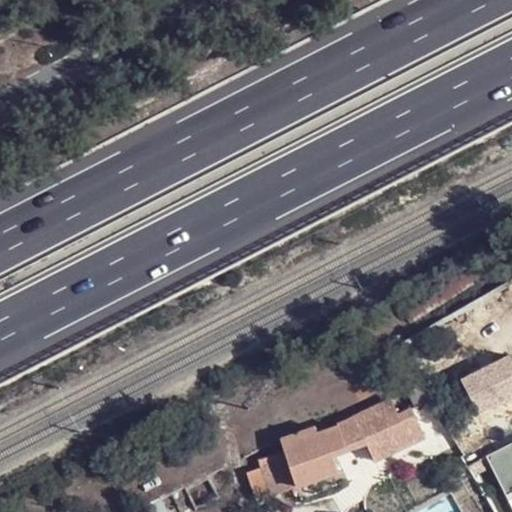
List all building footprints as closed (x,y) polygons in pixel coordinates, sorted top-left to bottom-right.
[(476,413),(511,395),(511,365),(507,355),(459,380),(476,413)] [(339,429),(319,436),(329,466),(368,452),(375,468),(431,442),(416,407),(397,417),(389,401),(387,400),(336,422),(339,429)] [(316,427),(277,439),(279,446),(293,480),(329,466),(319,436),(316,427)] [(462,458),(451,439),(438,448),(450,466),(462,458)] [(511,441),(483,456),(504,496),(511,491),(511,441)] [(258,464),(246,466),(256,494),(293,480),(279,446),(255,454),(258,464)]
